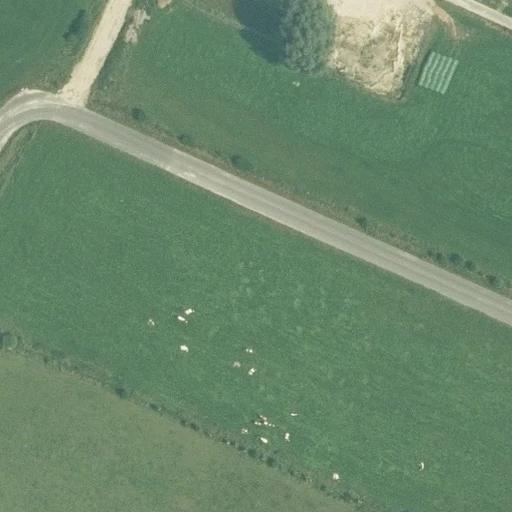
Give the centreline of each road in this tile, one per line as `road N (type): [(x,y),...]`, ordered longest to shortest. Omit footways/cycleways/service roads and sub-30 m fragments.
road 1 (residential): [(511,309),(59,105),(26,108),(0,129)]
road 2 (residential): [(83,511),(101,467),(0,422)]
road 3 (track): [(59,105),(119,0)]
